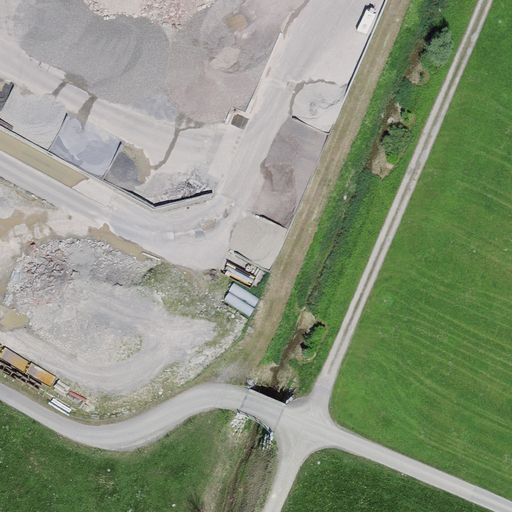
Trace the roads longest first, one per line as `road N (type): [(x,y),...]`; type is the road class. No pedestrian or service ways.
road 1 (track): [(266,511),(488,0)]
road 2 (track): [(0,391),(105,438),(136,433),(189,402),(224,397),(282,418)]
road 3 (track): [(511,507),(282,418)]
